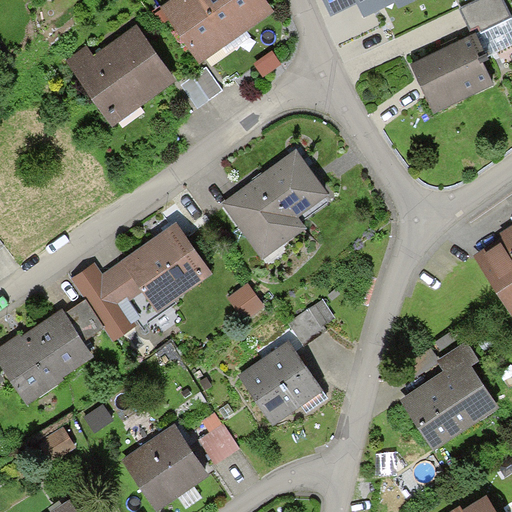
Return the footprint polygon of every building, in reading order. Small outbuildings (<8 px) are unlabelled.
[(164,0),(153,8),(195,66),(272,11),(264,0),(164,0)] [(327,0),(329,4),(337,0),(364,0),(370,14),(405,0),(327,0)] [(511,14),(508,0),(486,0),(471,4),(485,54),(511,46),(511,14)] [(175,82),(135,24),(90,54),(84,46),(63,60),(110,127),(175,82)] [(467,35),(405,65),(428,114),(491,83),(467,35)] [(297,145),(217,201),(260,262),(306,231),(297,218),(332,194),(297,145)] [(212,270),(175,219),(90,280),(114,312),(141,292),(155,311),(212,270)] [(511,226),(469,256),(511,318),(511,226)] [(250,321),(269,305),(250,283),(231,298),(250,321)] [(309,342),(339,318),(324,299),(293,323),(309,342)] [(105,326),(88,300),(67,314),(24,341),(20,335),(0,347),(0,352),(27,395),(92,353),(83,340),(105,326)] [(442,372),(400,399),(432,449),(497,408),(470,366),(480,359),(467,337),(433,359),(442,372)] [(326,393),(290,338),(238,373),(275,427),(326,393)] [(158,511),(209,478),(174,424),(120,460),(154,511),(158,511)] [(454,511),(453,510),(450,511),(490,511),(482,498),(458,511),(454,511)]
